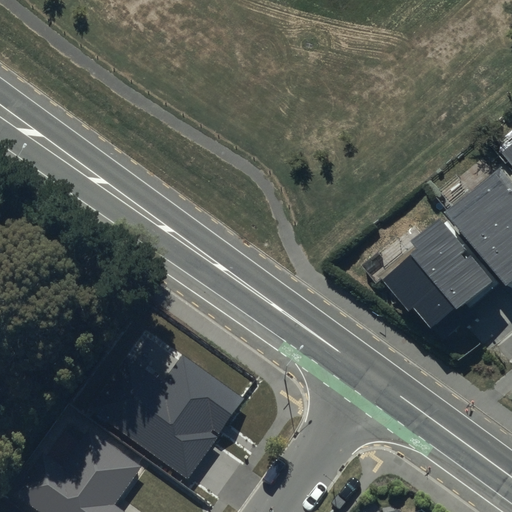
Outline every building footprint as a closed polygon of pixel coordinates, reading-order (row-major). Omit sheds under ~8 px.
[(511,142),(502,151),(511,162),(511,142)] [(511,179),(504,169),(455,208),(511,277),(511,179)] [(501,278),(448,215),(422,238),(428,245),(390,277),(417,309),(423,303),(440,324),(464,304),(466,307),(501,278)] [(244,397),(181,354),(161,383),(125,359),(89,412),(188,479),(216,437),(210,433),(212,429),(219,434),(244,397)] [(124,511),(113,505),(139,468),(87,431),(61,467),(40,453),(9,497),(31,511),(124,511)]
